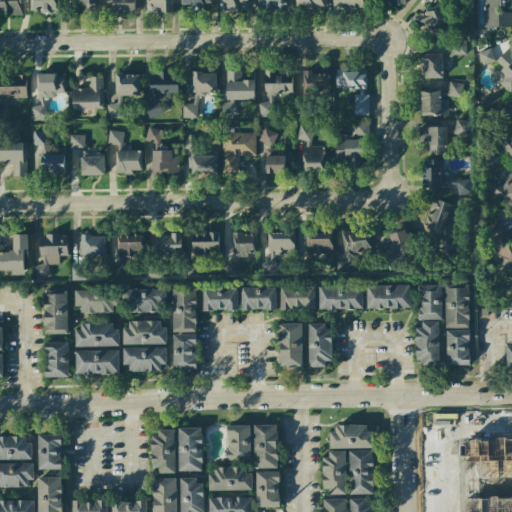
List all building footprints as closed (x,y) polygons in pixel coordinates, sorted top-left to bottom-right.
[(0,0),(0,14),(21,14),(20,0),(0,0)] [(57,0),(30,0),(31,13),(58,12),(57,0)] [(95,0),(73,0),(74,12),(95,12),(95,0)] [(105,0),(106,14),(136,14),(136,0),(105,0)] [(172,13),(172,0),(143,0),(144,12),(160,12),(160,13),(172,13)] [(219,0),(219,12),(247,12),(246,0),(219,0)] [(287,10),(286,0),(259,0),(260,10),(287,10)] [(295,0),(296,9),(325,9),(324,0),(295,0)] [(362,9),(362,0),(333,0),(334,10),(362,9)] [(511,0),(483,0),(484,27),(511,26),(511,10),(511,9),(511,0)] [(430,38),(447,32),(444,22),(448,21),(442,4),(423,11),(426,20),(424,21),(430,38)] [(422,55),(423,79),(444,78),(443,55),(466,55),(465,41),(451,41),(452,54),(422,55)] [(496,61),(503,68),(495,76),(511,92),(511,91),(511,45),(496,61)] [(482,65),(495,61),(490,48),(478,53),(482,65)] [(292,94),(292,74),(274,74),(274,70),(265,70),(265,102),(258,102),(258,117),(273,116),(273,94),(292,94)] [(146,116),(160,116),(159,94),(179,93),(178,71),(151,73),(152,102),(145,102),(146,116)] [(241,71),(226,71),(227,100),(255,99),(254,80),(241,80),(241,71)] [(366,72),(336,71),(336,90),(366,90),(366,72)] [(303,72),(303,93),(329,93),(329,73),(303,72)] [(216,73),(193,73),(192,104),(182,104),(182,118),(197,118),(197,94),(216,94),(216,73)] [(31,120),(46,120),(45,98),(57,98),(57,94),(65,93),(64,74),(37,75),(38,106),(30,106),(31,120)] [(140,74),(116,74),(116,104),(107,104),(107,119),(122,118),(122,96),(140,96),(140,74)] [(26,75),(0,75),(0,86),(0,109),(0,117),(7,117),(6,98),(27,98),(26,75)] [(73,109),(103,108),(103,76),(88,77),(88,88),(73,88),(73,109)] [(442,84),(441,96),(462,97),(463,84),(442,84)] [(420,116),(448,115),(447,100),(441,100),(440,90),(419,90),(420,116)] [(368,116),(369,95),(354,95),(354,116),(368,116)] [(221,116),(236,116),(236,102),(220,102),(221,116)] [(470,121),(455,120),(454,135),(469,136),(470,121)] [(369,135),(369,123),(355,124),(355,136),(369,135)] [(447,126),(422,127),(423,155),(447,154),(447,126)] [(145,141),(159,144),(162,130),(148,127),(145,141)] [(46,145),(47,132),(33,131),(32,145),(46,145)] [(108,145),(123,145),(123,131),(108,131),(108,145)] [(240,156),(255,156),(255,133),(221,134),(222,173),(236,173),(236,150),(240,150),(240,156)] [(511,165),(511,169),(504,186),(491,179),(489,180),(483,191),(511,206),(511,136),(510,133),(498,139),(511,165)] [(194,152),(199,139),(188,134),(183,148),(194,152)] [(84,135),(70,135),(70,149),(84,149),(84,135)] [(335,140),(336,159),(349,159),(349,169),(362,169),(362,140),(335,140)] [(26,176),(27,143),(0,142),(0,164),(13,165),(13,176),(26,176)] [(153,174),(179,173),(178,150),(153,151),(153,174)] [(116,151),(116,174),(134,174),(134,170),(142,170),(142,151),(116,151)] [(42,175),(64,175),(65,155),(42,154),(42,175)] [(266,156),(266,174),(286,173),(286,166),(293,166),(293,155),(266,156)] [(81,175),(105,175),(104,156),(81,156),(81,175)] [(217,156),(188,156),(189,172),(218,172),(217,156)] [(447,187),(447,176),(441,175),(441,160),(422,159),(422,187),(447,187)] [(469,180),(457,180),(458,195),(470,194),(469,180)] [(442,231),(437,249),(450,253),(454,241),(445,238),(455,205),(433,198),(424,226),(442,231)] [(511,227),(504,231),(499,221),(485,227),(503,270),(511,265),(511,227)] [(342,233),(344,261),(337,262),(338,275),(355,274),(354,252),(370,251),(369,231),(342,233)] [(413,262),(413,231),(386,232),(387,262),(413,262)] [(192,255),(219,254),(219,232),(192,233),(192,255)] [(294,232),(268,233),(269,262),(262,262),(263,275),(276,274),(275,252),(295,251),(294,232)] [(332,232),(306,232),(307,254),(332,254),(332,232)] [(158,237),(158,253),(181,253),(181,233),(170,233),(170,237),(158,237)] [(256,233),(232,233),(233,256),(257,255),(256,233)] [(27,234),(13,234),(13,252),(0,251),(0,270),(11,270),(11,275),(24,275),(24,249),(28,249),(27,234)] [(143,235),(118,234),(117,265),(124,265),(124,254),(142,254),(143,235)] [(67,235),(40,235),(40,265),(34,265),(34,279),(49,278),(49,264),(59,264),(59,256),(68,256),(67,235)] [(81,255),(105,255),(105,235),(81,236),(81,255)] [(225,263),(227,276),(238,275),(236,255),(233,255),(234,261),(225,263)] [(72,280),(85,280),(84,267),(71,268),(72,280)] [(445,328),(468,328),(469,285),(445,284),(445,328)] [(410,285),(366,286),(367,309),(410,308),(410,285)] [(441,285),(418,285),(419,320),(441,319),(441,285)] [(363,309),(362,286),(319,287),(319,310),(363,309)] [(276,309),(276,287),(241,288),(241,310),(276,309)] [(280,288),(281,310),(315,310),(315,287),(280,288)] [(171,332),(195,332),(196,289),(172,288),(171,332)] [(164,289),(127,289),(128,313),(164,312),(164,289)] [(237,310),(237,289),(202,289),(203,311),(237,310)] [(44,334),(68,334),(67,290),(43,291),(44,334)] [(80,313),(115,313),(115,291),(74,291),(74,307),(80,307),(80,313)] [(122,345),(164,344),(163,322),(122,323),(122,345)] [(116,323),(76,324),(76,347),(117,346),(116,323)] [(302,367),(302,323),(279,323),(279,367),(302,367)] [(439,323),(415,324),(416,364),(439,364),(439,323)] [(332,361),(331,325),(308,325),(309,367),(326,367),(325,361),(332,361)] [(447,365),(470,365),(469,330),(446,330),(447,365)] [(195,334),(172,335),(173,370),(196,370),(195,334)] [(68,342),(45,342),(45,377),(68,377),(68,342)] [(166,364),(166,347),(122,348),(123,365),(129,365),(129,372),(160,371),(160,364),(166,364)] [(119,374),(118,350),(75,351),(76,375),(119,374)] [(228,460),(250,460),(250,425),(227,426),(228,460)] [(254,425),(255,468),(278,468),(277,425),(254,425)] [(332,449),(375,448),(374,431),(367,432),(367,425),(331,426),(332,449)] [(178,428),(201,427),(201,435),(202,435),(202,445),(201,445),(201,453),(202,452),(203,463),(201,463),(201,470),(178,471),(178,428)] [(157,430),(174,429),(175,473),(158,473),(158,468),(152,468),(151,436),(158,435),(157,430)] [(61,470),(62,435),(39,435),(38,469),(61,470)] [(0,459),(30,459),(30,436),(0,436),(0,459)] [(463,511),(511,511),(511,439),(462,441),(463,511)] [(350,451),(351,494),(374,494),(373,451),(350,451)] [(345,453),(322,453),(323,493),(346,492),(345,453)] [(32,463),(0,463),(0,487),(33,486),(32,463)] [(208,470),(209,491),(252,490),(251,469),(208,470)] [(279,472),(256,472),(257,507),(279,507),(279,472)] [(38,511),(62,511),(61,477),(38,477),(38,511)] [(179,511),(179,478),(196,478),(196,483),(202,483),(202,487),(203,487),(204,511),(179,511)] [(176,511),(177,479),(154,479),(153,511),(176,511)] [(252,511),(252,497),(209,498),(209,511),(252,511)] [(346,511),(346,499),(323,499),(323,511),(346,511)] [(34,511),(34,500),(0,500),(0,511),(34,511)] [(73,501),(73,511),(107,511),(107,500),(73,501)] [(350,501),(349,511),(373,511),(373,500),(350,501)] [(112,503),(112,511),(146,511),(146,501),(132,502),(112,503)]
